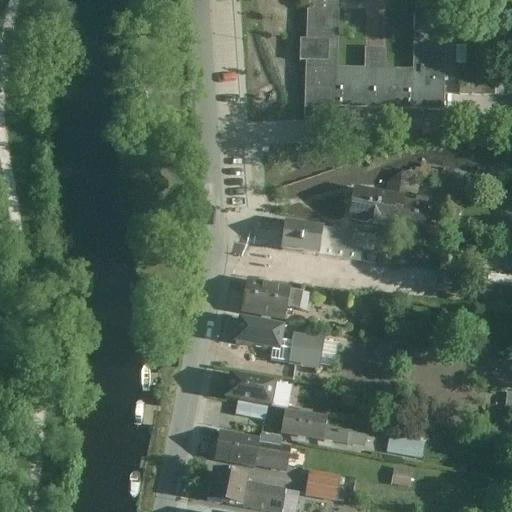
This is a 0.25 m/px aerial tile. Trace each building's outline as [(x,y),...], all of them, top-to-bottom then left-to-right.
[(300,64),(306,65),(305,122),(338,123),(338,110),(446,113),(448,16),(415,16),(415,72),(388,71),(388,51),(375,51),(366,51),(365,71),(339,70),(341,3),(346,3),(346,0),(274,0),(274,2),(307,2),(306,42),(300,42),(300,64)] [(511,75),(461,74),(460,96),(511,97),(511,75)] [(462,213),(468,176),(442,171),(435,208),(462,213)] [(431,205),(357,191),(351,224),(425,237),(431,205)] [(367,237),(286,226),(282,253),(321,259),(363,265),(367,237)] [(321,259),(282,253),(278,280),(353,290),(356,270),(320,265),(321,259)] [(293,292),(248,284),(243,315),(288,322),(293,292)] [(288,330),(241,322),(237,349),(273,355),(272,362),(292,366),(292,368),(322,373),(326,343),(295,338),(294,346),(285,345),(288,330)] [(276,386),(231,378),(227,402),(272,409),(276,386)] [(329,419),(286,413),(282,438),(349,447),(351,435),(327,431),(329,419)] [(425,458),(428,434),(391,429),(388,453),(425,458)] [(262,442),(220,434),(215,463),(288,476),(293,444),(263,438),(262,442)] [(394,467),(391,484),(410,488),(414,471),(394,467)] [(334,502),(340,476),(309,469),(303,495),(334,502)] [(249,480),(213,473),(208,504),(256,511),(284,511),(287,492),(248,485),(249,480)]
